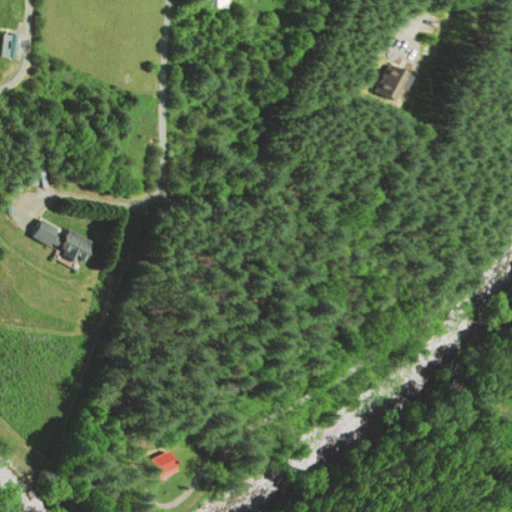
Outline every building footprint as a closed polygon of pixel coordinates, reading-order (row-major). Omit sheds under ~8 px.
[(222,0),(211,0),(211,9),(222,9),(222,0)] [(398,74),(381,65),(367,94),(384,102),(398,74)] [(23,238),(45,248),(53,227),(31,218),(23,238)] [(69,268),(87,243),(63,226),(45,251),(69,268)] [(174,475),(175,459),(163,459),(164,454),(153,454),(152,474),(174,475)]
